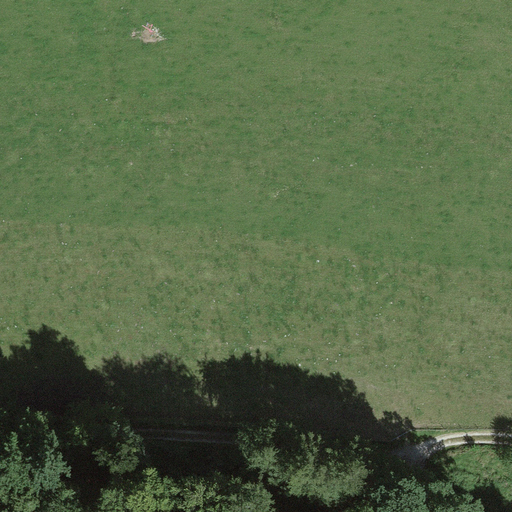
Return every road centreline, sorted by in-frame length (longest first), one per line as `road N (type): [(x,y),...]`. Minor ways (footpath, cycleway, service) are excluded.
road 1 (track): [(0,432),(327,445),(412,459)]
road 2 (track): [(433,511),(415,484),(412,459),(455,438),(511,438)]
